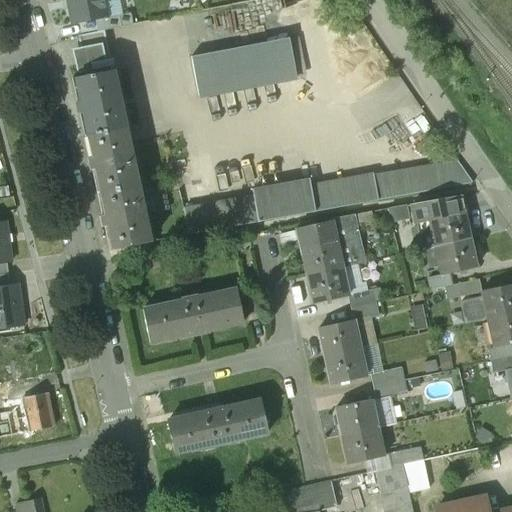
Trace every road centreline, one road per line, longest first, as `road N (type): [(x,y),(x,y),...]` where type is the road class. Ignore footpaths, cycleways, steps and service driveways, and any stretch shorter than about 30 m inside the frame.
road 1 (residential): [(30,57),(105,389)]
road 2 (residential): [(362,0),(511,218)]
road 3 (residential): [(105,389),(286,346)]
road 4 (residential): [(286,346),(312,474)]
